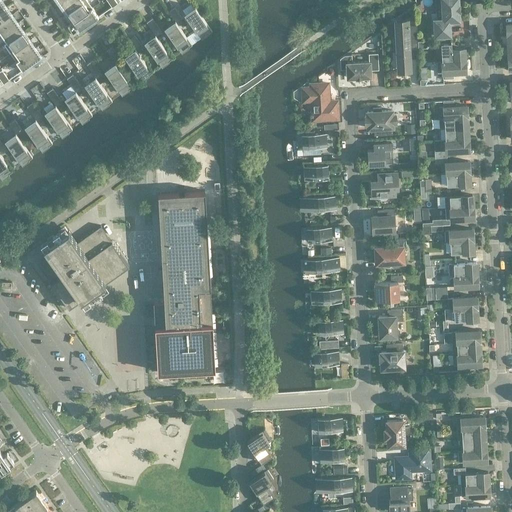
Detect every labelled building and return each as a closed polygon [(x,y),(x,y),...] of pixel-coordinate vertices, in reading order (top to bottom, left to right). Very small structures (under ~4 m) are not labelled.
[(85,0),(67,0),(61,4),(67,13),(85,0)] [(92,7),(87,0),(85,0),(67,13),(73,21),(92,7)] [(443,19),(434,19),(435,36),(450,35),(450,20),(459,20),(459,11),(461,11),(460,11),(460,5),(460,4),(458,4),(458,0),(438,0),(439,6),(442,6),(443,19)] [(0,22),(12,14),(6,6),(0,10),(0,22)] [(212,30),(195,6),(195,7),(195,8),(186,14),(202,37),(212,30)] [(99,16),(92,7),(73,21),(79,30),(86,25),(86,24),(89,22),(89,23),(99,16)] [(169,11),(175,20),(176,21),(182,17),(175,7),(169,11)] [(18,23),(12,14),(0,22),(0,34),(1,34),(2,34),(18,23)] [(147,22),(155,34),(156,35),(162,31),(152,18),(147,22)] [(192,44),(176,21),(175,20),(175,21),(175,22),(166,28),(182,51),(192,44)] [(418,46),(418,47),(423,46),(423,40),(417,41),(416,21),(416,24),(409,25),(409,23),(408,23),(407,20),(396,28),(396,30),(396,35),(394,35),(394,33),(395,53),(395,52),(397,52),(398,64),(410,64),(409,47),(418,46)] [(24,31),(18,23),(2,34),(7,42),(24,31)] [(30,39),(24,31),(7,42),(4,45),(10,53),(30,39)] [(172,58),(156,35),(155,34),(155,35),(155,36),(146,42),(162,65),(172,58)] [(129,39),(135,48),(136,50),(142,45),(135,35),(129,39)] [(35,48),(30,39),(10,53),(16,61),(35,48)] [(441,43),(442,61),(465,59),(464,48),(451,49),(451,43),(441,43)] [(107,50),(115,62),(116,64),(122,60),(112,46),(107,50)] [(42,56),(35,48),(16,61),(22,70),(32,63),(31,63),(34,61),(42,56)] [(152,72),(136,50),(135,48),(135,49),(135,50),(126,56),(142,79),(152,72)] [(345,55),(340,58),(341,69),(347,68),(347,77),(356,77),(357,77),(361,76),(361,77),(362,77),(362,76),(371,76),(370,70),(378,69),(378,53),(369,54),(369,61),(352,62),(352,55),(345,55)] [(465,71),(465,59),(442,61),(437,61),(438,72),(443,72),(443,78),(453,77),(452,71),(465,71)] [(87,64),(95,76),(96,78),(102,74),(93,60),(87,64)] [(132,86),(116,64),(115,62),(115,63),(116,64),(106,70),(122,93),(132,86)] [(2,70),(0,70),(0,78),(3,83),(9,79),(2,70)] [(67,78),(75,90),(76,92),(82,88),(73,74),(67,78)] [(112,100),(96,78),(95,76),(95,77),(96,78),(86,85),(102,107),(112,100)] [(337,101),(329,101),(328,83),(311,84),(311,87),(306,88),(307,101),(312,100),(312,112),(310,112),(311,122),(318,121),(318,119),(338,118),(337,101)] [(47,92),(55,105),(56,106),(62,102),(53,88),(47,92)] [(92,114),(76,92),(75,90),(75,91),(76,92),(66,99),(82,121),(92,114)] [(439,107),(440,118),(467,116),(466,105),(453,106),(453,100),(443,100),(444,106),(439,107)] [(27,106),(36,119),(36,120),(42,116),(33,102),(27,106)] [(72,128),(56,106),(55,105),(56,106),(46,113),(62,135),(72,128)] [(368,127),(374,127),(374,135),(387,134),(387,126),(393,126),(393,122),(396,122),(396,113),(392,114),(392,110),(381,110),(381,107),(373,107),(373,111),(367,111),(367,115),(365,115),(365,124),(368,123),(368,127)] [(467,127),(467,116),(440,118),(440,129),(445,128),(467,127)] [(52,142),(36,120),(36,119),(35,119),(36,120),(26,127),(42,149),(52,142)] [(9,124),(16,133),(16,134),(22,130),(15,120),(9,124)] [(414,124),(406,124),(407,133),(415,133),(414,124)] [(468,138),(467,127),(445,128),(446,139),(468,138)] [(32,156),(16,134),(16,133),(15,133),(16,134),(6,141),(22,164),(32,156)] [(326,133),(302,134),(302,148),(327,146),(326,133)] [(415,137),(402,138),(403,150),(416,149),(415,137)] [(469,149),(468,138),(446,139),(441,140),(441,151),(434,151),(435,157),(447,156),(446,150),(469,149)] [(374,149),(367,150),(368,164),(385,163),(385,155),(393,155),(392,142),(374,143),(374,149)] [(12,170),(0,152),(0,174),(2,178),(12,170)] [(447,162),(447,156),(435,157),(435,163),(443,162),(444,173),(446,173),(469,172),(468,161),(447,162)] [(328,164),(303,166),(304,179),(329,178),(328,164)] [(381,173),(381,172),(377,172),(377,180),(371,180),(372,196),(380,196),(380,198),(382,200),(386,199),(387,198),(387,195),(393,195),(393,196),(396,196),(396,189),(399,189),(398,181),(397,172),(381,173)] [(470,183),(469,172),(446,173),(447,184),(470,183)] [(208,250),(205,190),(158,193),(161,254),(163,287),(162,288),(163,288),(163,292),(162,292),(163,292),(164,300),(143,302),(144,317),(155,316),(155,325),(158,370),(215,367),(210,287),(211,287),(209,250),(208,250)] [(472,194),(445,196),(446,207),(473,206),(472,194)] [(336,195),(305,197),(306,210),(337,208),(336,195)] [(444,218),(445,224),(449,224),(449,218),(474,217),(473,206),(446,207),(446,218),(444,218)] [(394,208),(381,209),(382,215),(373,216),(374,231),(394,230),(393,215),(395,215),(394,208)] [(101,225),(77,242),(105,282),(129,265),(101,225)] [(423,225),(422,225),(422,233),(431,233),(431,231),(431,225),(423,225)] [(332,226),(307,228),(308,241),(333,240),(332,226)] [(450,241),(473,240),(472,228),(445,230),(445,241),(450,241)] [(40,264),(40,265),(40,266),(40,267),(40,268),(41,269),(41,270),(42,271),(42,272),(44,274),(44,275),(45,275),(46,276),(47,276),(47,277),(48,277),(49,278),(50,278),(51,278),(52,278),(53,277),(54,277),(55,277),(56,276),(57,276),(58,275),(59,274),(60,274),(60,273),(61,273),(62,272),(63,274),(51,283),(69,307),(105,282),(77,242),(69,229),(44,247),(50,256),(50,257),(49,257),(48,257),(47,258),(46,259),(45,259),(45,260),(44,261),(43,261),(43,262),(42,262),(42,263),(41,264),(40,264)] [(393,239),(393,245),(375,246),(376,263),(392,262),(392,265),(394,266),(398,266),(400,264),(400,262),(405,262),(404,245),(406,245),(406,238),(393,239)] [(473,251),(473,240),(450,241),(451,252),(473,251)] [(340,257),(309,259),(309,272),(340,270),(340,257)] [(449,264),(449,275),(454,274),(454,275),(477,273),(476,262),(449,264)] [(425,265),(425,276),(434,275),(434,265),(425,265)] [(477,285),(477,273),(454,275),(454,276),(451,276),(450,278),(450,282),(451,284),(455,284),(455,286),(459,286),(459,291),(471,291),(471,285),(477,285)] [(391,275),(391,281),(375,282),(376,299),(399,298),(398,281),(403,281),(403,274),(391,275)] [(446,297),(446,285),(425,286),(425,298),(446,297)] [(341,288),(310,290),(311,303),(342,301),(341,288)] [(472,296),(471,291),(459,291),(460,297),(453,297),(454,309),(477,307),(476,296),(472,296)] [(477,319),(477,307),(454,309),(455,320),(477,319)] [(387,309),(388,315),(379,316),(380,336),(397,335),(397,334),(398,334),(399,332),(399,329),(397,328),(396,328),(396,320),(403,320),(402,308),(387,309)] [(319,334),(338,333),(337,319),(318,320),(319,334)] [(452,331),(452,343),(480,341),(479,330),(452,331)] [(338,340),(319,341),(319,348),(339,347),(338,340)] [(480,352),(480,341),(452,343),(453,353),(480,352)] [(404,365),(406,365),(406,357),(403,357),(403,350),(401,350),(400,343),(384,344),(385,351),(381,351),(381,353),(379,353),(379,359),(381,359),(382,367),(385,367),(385,369),(396,369),(396,366),(404,366),(404,365)] [(339,350),(314,351),(315,365),(340,364),(339,350)] [(481,363),(480,352),(453,353),(453,365),(458,364),(459,370),(468,370),(468,364),(481,363)] [(456,417),(457,429),(484,427),(484,416),(471,417),(471,411),(461,411),(461,417),(456,417)] [(343,430),(343,417),(318,418),(318,432),(343,430)] [(404,436),(410,436),(409,427),(403,427),(403,419),(387,420),(387,428),(385,429),(385,436),(388,436),(388,444),(404,443),(404,436)] [(485,438),(484,427),(457,429),(458,439),(462,439),(485,438)] [(265,428),(262,430),(247,440),(261,462),(272,455),(265,444),(272,439),(265,428)] [(486,449),(485,438),(462,439),(463,450),(486,449)] [(344,447),(319,448),(320,462),(345,460),(344,447)] [(408,470),(430,469),(429,448),(411,449),(412,456),(395,457),(396,459),(395,460),(395,466),(396,467),(397,478),(408,477),(408,470)] [(486,460),(486,449),(463,450),(458,450),(459,461),(486,460)] [(14,463),(7,453),(0,457),(0,472),(5,469),(10,465),(10,466),(14,463)] [(461,473),(461,484),(489,483),(488,471),(466,473),(465,467),(457,467),(457,461),(452,462),(452,468),(453,468),(454,474),(461,473)] [(260,465),(250,471),(253,475),(263,469),(260,465)] [(249,480),(256,491),(263,502),(274,495),(267,484),(274,480),(267,468),(249,480)] [(352,476),(321,478),(322,492),(353,490),(352,476)] [(489,494),(489,483),(461,484),(462,496),(489,494)] [(412,487),(407,488),(407,486),(390,487),(391,500),(389,500),(390,511),(410,510),(409,499),(413,499),(412,487)] [(14,505),(19,511),(22,511),(42,498),(36,490),(14,505)] [(39,511),(48,506),(42,498),(22,511),(39,511)]
